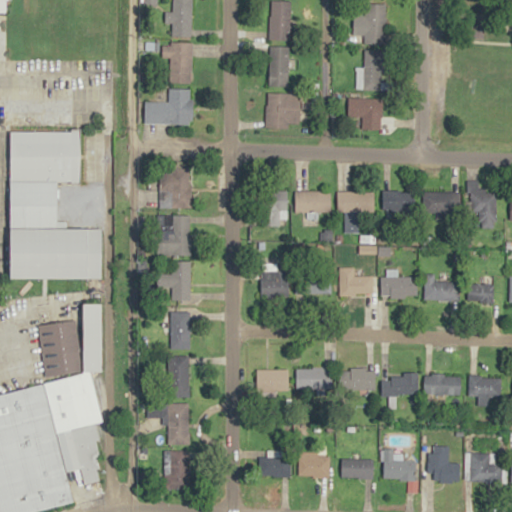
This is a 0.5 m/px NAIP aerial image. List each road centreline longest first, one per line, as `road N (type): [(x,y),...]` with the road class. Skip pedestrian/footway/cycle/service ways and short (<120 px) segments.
road 1 (residential): [(119,511),(127,0)]
road 2 (residential): [(229,511),(225,0)]
road 3 (residential): [(511,152),(225,148)]
road 4 (residential): [(511,337),(231,327)]
road 5 (residential): [(415,151),(415,0)]
